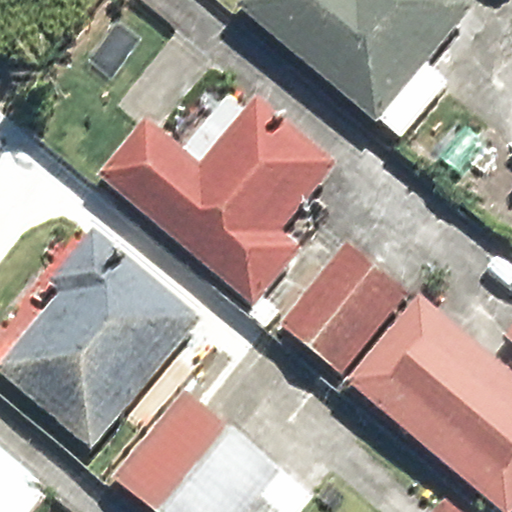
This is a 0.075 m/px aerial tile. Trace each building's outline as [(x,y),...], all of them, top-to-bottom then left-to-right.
[(248,0),(237,15),(384,136),(483,18),(461,0),(248,0)] [(141,128),(93,183),(251,320),(305,258),(278,235),(336,168),(262,105),(198,178),(141,128)] [(0,363),(0,376),(90,453),(200,324),(105,242),(0,363)] [(274,336),(328,376),(386,300),(332,259),(274,336)] [(511,511),(511,385),(407,304),(336,396),(487,511),(511,511)] [(135,511),(245,511),(273,478),(182,405),(111,492),(135,511)] [(0,511),(18,511),(33,491),(0,468),(0,511)]
